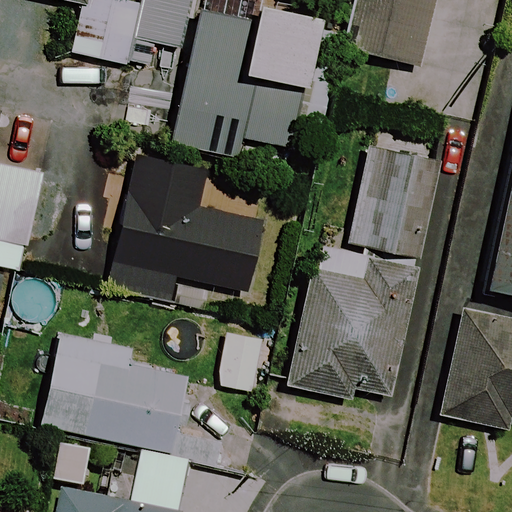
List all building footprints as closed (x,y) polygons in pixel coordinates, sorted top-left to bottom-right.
[(88,0),(87,6),(83,27),(95,30),(89,58),(125,66),(131,39),(177,48),(187,0),(88,0)] [(283,171),(291,130),(318,136),(331,64),(304,59),(316,2),(306,0),(196,0),(167,149),(283,171)] [(432,0),(355,0),(345,49),(419,65),(432,0)] [(436,164),(371,148),(348,241),(394,252),(404,208),(424,213),(436,164)] [(201,173),(137,159),(108,288),(168,302),(174,276),(244,291),(260,221),(194,206),(201,173)] [(0,266),(23,272),(43,175),(0,165),(0,266)] [(511,166),(484,290),(511,296),(511,166)] [(435,275),(318,247),(284,386),(347,401),(350,389),(405,402),(435,275)] [(511,316),(462,306),(439,415),(506,430),(508,418),(511,418),(511,316)] [(260,338),(229,331),(217,384),(249,391),(260,338)] [(40,424),(172,455),(212,464),(218,438),(178,428),(190,378),(129,364),(132,352),(61,335),(40,424)] [(94,453),(61,448),(55,488),(87,494),(94,453)] [(143,456),(142,463),(133,508),(65,495),(61,511),(243,511),(249,484),(191,473),(192,466),(143,456)]
